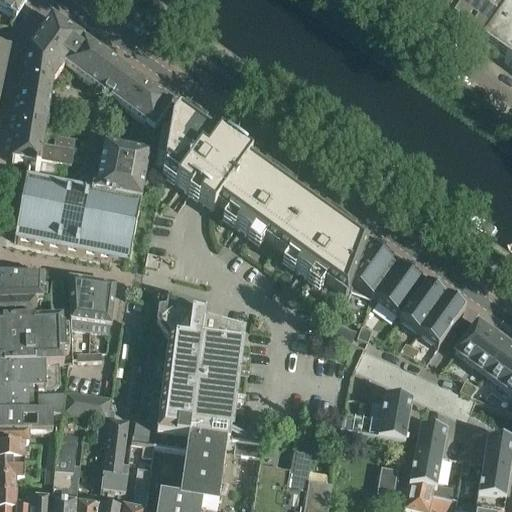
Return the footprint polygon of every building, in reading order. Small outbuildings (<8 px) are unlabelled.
[(0,0),(0,9),(15,20),(26,3),(21,0),(0,0)] [(511,0),(418,0),(481,45),(510,5),(511,1),(511,0)] [(510,5),(481,45),(482,46),(481,48),(503,64),(511,70),(511,5),(510,5)] [(44,31),(35,44),(66,66),(146,124),(144,128),(141,144),(137,143),(110,139),(109,147),(103,146),(96,185),(94,193),(101,194),(140,201),(148,158),(153,133),(171,107),(81,43),(50,21),(44,31)] [(24,82),(11,165),(20,167),(27,168),(40,170),(41,165),(65,169),(71,170),(72,165),(75,143),(56,139),(54,151),(44,149),(44,145),(53,86),(54,82),(66,66),(35,44),(29,52),(26,74),(24,82)] [(0,70),(4,71),(9,49),(0,47),(0,70)] [(294,274),(298,277),(309,284),(312,278),(345,302),(351,288),(366,247),(358,241),(319,213),(298,198),(259,170),(249,163),(250,162),(234,151),(218,140),(218,141),(208,134),(180,113),(171,126),(163,171),(178,183),(174,188),(188,198),(196,204),(212,215),(216,209),(238,225),(234,231),(249,241),(253,235),(298,268),(294,274)] [(15,195),(8,228),(16,229),(13,244),(48,251),(50,251),(89,259),(93,260),(128,267),(139,205),(140,201),(101,194),(94,193),(96,185),(86,183),(86,182),(80,181),(77,183),(76,190),(61,188),(24,181),(22,196),(15,195)] [(511,258),(480,233),(465,252),(511,287),(511,258)] [(366,247),(351,288),(371,302),(395,268),(368,249),(367,248),(366,247)] [(148,257),(145,270),(158,272),(160,260),(148,257)] [(395,268),(371,302),(371,303),(400,323),(424,289),(395,268)] [(43,278),(2,275),(0,275),(0,304),(35,304),(41,303),(43,278)] [(53,281),(50,296),(51,322),(61,321),(63,321),(62,283),(53,281)] [(69,333),(88,336),(91,286),(68,283),(69,333)] [(88,336),(108,339),(115,290),(91,286),(88,336)] [(400,323),(398,326),(417,340),(443,303),(424,289),(400,323)] [(135,422),(132,447),(153,450),(183,455),(188,442),(225,445),(234,447),(240,448),(241,448),(261,451),(263,436),(230,432),(230,425),(240,351),(239,350),(241,339),(202,328),(204,309),(177,302),(167,299),(165,310),(158,311),(156,327),(167,342),(158,413),(148,411),(146,423),(135,422)] [(443,303),(417,340),(436,354),(463,317),(464,316),(444,302),(443,303)] [(35,304),(0,304),(0,326),(50,330),(51,322),(35,322),(35,304)] [(50,330),(0,326),(0,370),(60,370),(62,370),(62,357),(65,357),(64,332),(61,332),(61,321),(51,322),(50,330)] [(476,327),(453,358),(485,381),(507,350),(476,327)] [(337,330),(334,340),(351,347),(355,337),(337,330)] [(359,334),(356,342),(366,346),(367,347),(369,342),(370,338),(371,335),(361,330),(359,334)] [(400,355),(399,356),(405,359),(409,350),(404,348),(400,355)] [(409,350),(405,359),(413,363),(417,354),(409,350)] [(511,353),(507,350),(485,381),(511,400),(511,405),(504,417),(511,420),(511,353)] [(79,359),(79,367),(100,366),(100,358),(79,359)] [(60,370),(0,370),(0,395),(27,395),(55,394),(59,390),(60,370)] [(463,386),(459,396),(468,401),(469,401),(470,400),(477,391),(464,385),(463,386)] [(27,395),(0,395),(0,417),(53,419),(64,420),(67,400),(27,402),(27,395)] [(64,420),(76,421),(78,398),(67,397),(67,400),(64,420)] [(87,422),(90,400),(78,398),(76,421),(87,422)] [(101,402),(90,400),(87,422),(98,423),(101,402)] [(339,434),(339,437),(403,449),(404,449),(412,405),(394,402),(384,400),(382,409),(379,425),(369,424),(343,419),(342,419),(339,434)] [(111,413),(113,404),(101,402),(98,423),(110,424),(111,413)] [(53,419),(0,417),(0,437),(29,439),(48,440),(51,440),(53,419)] [(96,510),(96,511),(120,511),(123,499),(126,471),(127,469),(122,469),(127,426),(109,424),(105,447),(99,496),(116,498),(114,511),(97,509),(96,510)] [(407,489),(407,490),(411,489),(433,493),(431,501),(454,506),(456,492),(437,489),(442,461),(446,436),(437,434),(428,433),(418,431),(417,436),(408,489),(407,489)] [(29,439),(0,437),(0,448),(0,449),(29,449),(29,443),(29,439)] [(58,442),(58,440),(51,440),(48,440),(48,446),(47,454),(45,470),(44,479),(43,488),(54,490),(60,442),(58,442)] [(51,511),(75,511),(76,509),(80,473),(74,472),(77,444),(60,442),(54,490),(52,508),(51,511)] [(155,511),(198,511),(198,510),(210,511),(215,511),(225,445),(188,442),(183,455),(176,501),(158,497),(155,511)] [(477,500),(474,511),(502,511),(511,454),(511,447),(511,448),(496,445),(485,444),(485,449),(482,468),(477,500)] [(131,447),(129,456),(151,459),(153,450),(132,447),(131,447)] [(0,448),(0,465),(24,467),(25,451),(29,451),(29,449),(0,449),(0,448)] [(261,451),(240,448),(239,460),(259,462),(261,451)] [(304,511),(310,476),(312,458),(293,454),(289,475),(286,493),(300,496),(298,511),(304,511)] [(461,464),(459,476),(467,478),(469,466),(461,464)] [(0,498),(17,498),(17,487),(24,487),(24,467),(0,465),(0,498)] [(253,511),(298,511),(300,496),(286,493),(289,475),(258,470),(253,511)] [(381,473),(377,497),(391,500),(395,476),(381,473)] [(123,499),(120,511),(143,511),(149,477),(137,474),(131,509),(136,510),(136,511),(125,511),(126,508),(127,500),(123,499)] [(310,476),(304,511),(326,511),(332,479),(310,476)] [(407,490),(404,511),(429,511),(431,501),(433,493),(411,489),(407,490)] [(0,511),(16,511),(16,506),(17,501),(17,498),(0,498),(0,511)] [(29,511),(30,507),(30,502),(16,503),(16,506),(16,511),(29,511)]
